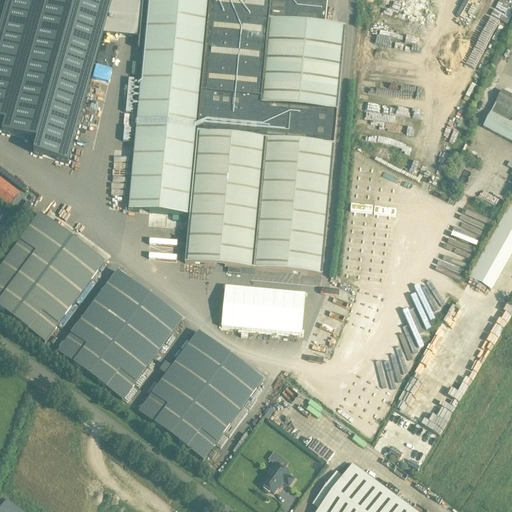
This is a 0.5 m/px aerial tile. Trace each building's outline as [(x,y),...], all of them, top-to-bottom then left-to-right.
[(139,51),(143,0),(8,0),(0,31),(0,45),(0,46),(0,120),(5,122),(2,134),(37,143),(33,155),(67,164),(103,36),(139,39),(138,51),(139,51)] [(147,0),(128,212),(188,218),(184,264),(321,277),(344,30),(324,28),(326,0),(147,0)] [(511,0),(367,0),(342,277),(382,281),(385,238),(424,241),(428,199),(467,202),(471,159),(509,163),(511,131),(511,0)] [(119,138),(125,139),(127,124),(121,123),(119,138)] [(107,194),(122,194),(123,172),(108,172),(107,194)] [(28,188),(9,174),(6,178),(25,193),(28,188)] [(0,180),(0,203),(8,209),(19,195),(0,180)] [(491,286),(511,246),(511,195),(509,194),(467,274),(491,286)] [(27,201),(19,213),(24,217),(33,205),(27,201)] [(0,311),(45,344),(104,264),(40,216),(0,269),(0,311)] [(136,247),(140,242),(118,225),(114,230),(136,247)] [(122,402),(182,322),(118,274),(58,354),(122,402)] [(203,462),(263,382),(198,334),(139,415),(203,462)] [(276,467),(262,486),(265,489),(265,491),(268,494),(271,493),(274,495),(279,488),(280,489),(284,484),(289,488),(293,481),(289,478),(289,476),(276,467)] [(321,511),(320,511),(415,511),(354,467),(345,480),(338,475),(314,507),(321,511)] [(11,511),(6,508),(10,503),(3,498),(0,501),(0,511),(11,511)]
